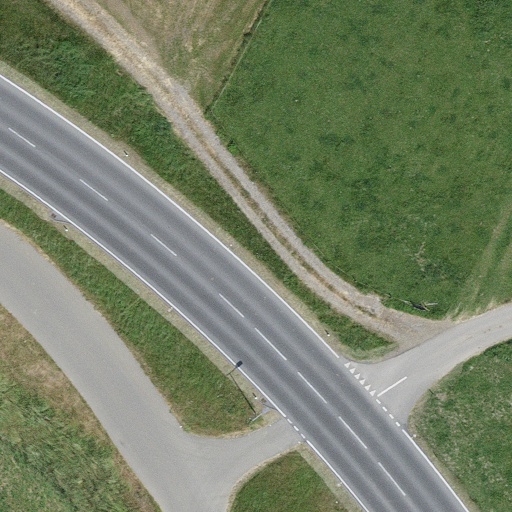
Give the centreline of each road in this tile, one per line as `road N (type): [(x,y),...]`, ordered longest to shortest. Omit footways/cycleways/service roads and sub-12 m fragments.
road 1 (secondary): [(419,511),(342,414),(214,283),(0,120)]
road 2 (track): [(69,0),(129,51),(314,272),(359,308),(443,351)]
road 3 (track): [(342,414),(443,351),(511,320)]
